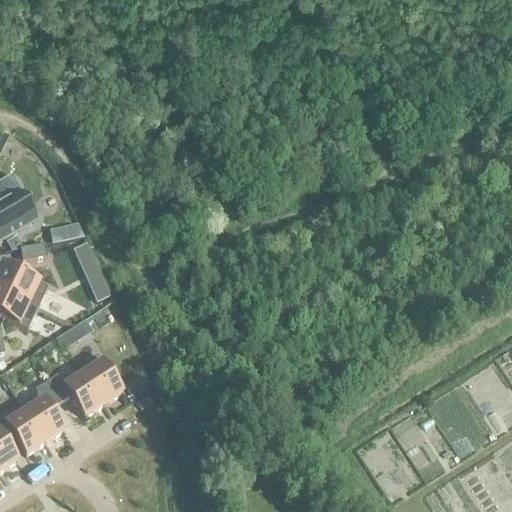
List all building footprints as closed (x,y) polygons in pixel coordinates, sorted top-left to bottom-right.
[(0,204),(1,207),(0,208),(0,245),(36,224),(10,179),(0,185),(0,204)] [(15,239),(5,245),(11,254),(19,253),(23,252),(15,239)] [(86,248),(73,254),(96,306),(109,300),(86,248)] [(23,252),(19,253),(21,266),(46,262),(44,249),(23,252)] [(1,269),(0,271),(0,295),(37,313),(47,291),(1,269)] [(0,295),(0,321),(26,334),(37,313),(0,295)] [(83,325),(57,342),(58,343),(61,347),(62,348),(87,331),(83,325)] [(57,342),(42,351),(47,358),(62,348),(61,347),(58,343),(57,342)] [(96,359),(76,372),(79,376),(102,410),(121,398),(96,359)] [(56,379),(45,386),(59,408),(69,401),(83,422),(102,410),(79,376),(61,387),(56,379)] [(37,398),(18,410),(23,418),(24,417),(44,448),(62,436),(49,414),(59,408),(45,386),(34,394),(37,398)] [(23,418),(5,430),(25,460),(44,448),(24,417),(23,418)] [(0,440),(0,476),(16,466),(0,440)]
